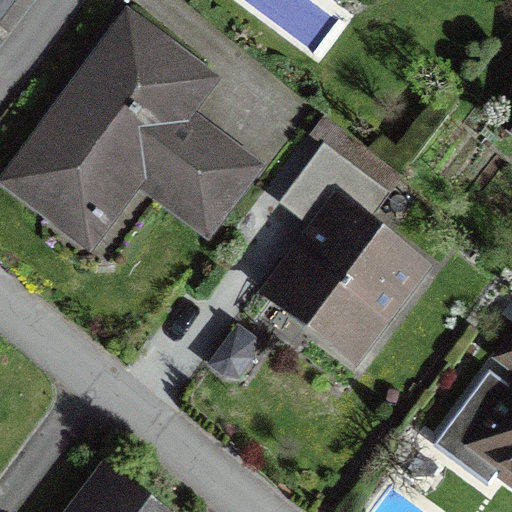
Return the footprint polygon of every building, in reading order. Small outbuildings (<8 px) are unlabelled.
[(363,0),(375,8),(380,0),(363,0)] [(218,102),(122,31),(0,194),(0,207),(87,272),(135,208),(203,258),(257,185),(192,137),(218,102)] [(415,292),(322,221),(250,313),(343,385),(415,292)] [(465,449),(449,469),(505,511),(511,511),(511,351),(447,435),(465,449)] [(149,511),(102,478),(76,511),(149,511)]
